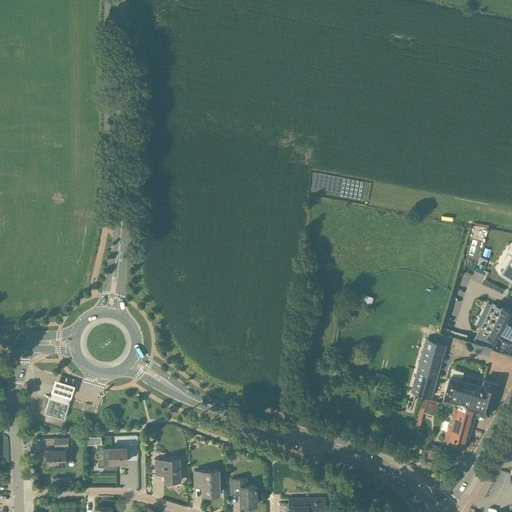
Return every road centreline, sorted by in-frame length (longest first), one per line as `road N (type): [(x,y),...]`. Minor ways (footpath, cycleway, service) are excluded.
road 1 (secondary): [(434,509),(369,457),(187,396)]
road 2 (secondary): [(120,241),(122,0)]
road 3 (residential): [(186,511),(125,492),(19,493)]
road 4 (residential): [(19,493),(15,417),(23,343)]
road 5 (secondary): [(434,509),(461,483),(511,398)]
